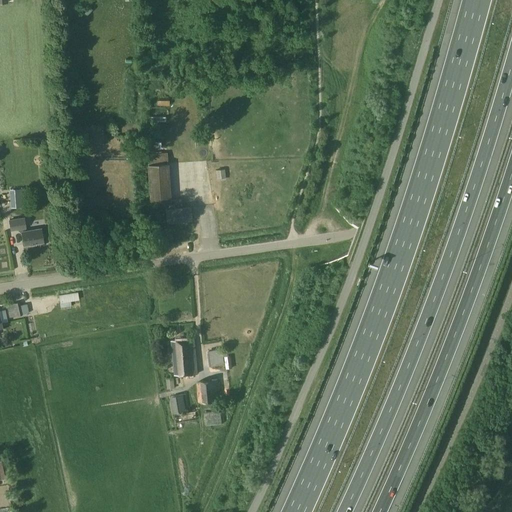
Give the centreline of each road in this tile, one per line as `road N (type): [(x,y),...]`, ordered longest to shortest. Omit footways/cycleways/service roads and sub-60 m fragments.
road 1 (unclassified): [(438,0),(357,261),(251,511)]
road 2 (motorway): [(476,0),(389,285),(296,511)]
road 3 (unclassified): [(0,290),(511,213)]
road 4 (motorway): [(344,511),(418,340),(511,63)]
road 5 (motorway): [(380,511),(511,172)]
road 6 (track): [(70,280),(54,0)]
